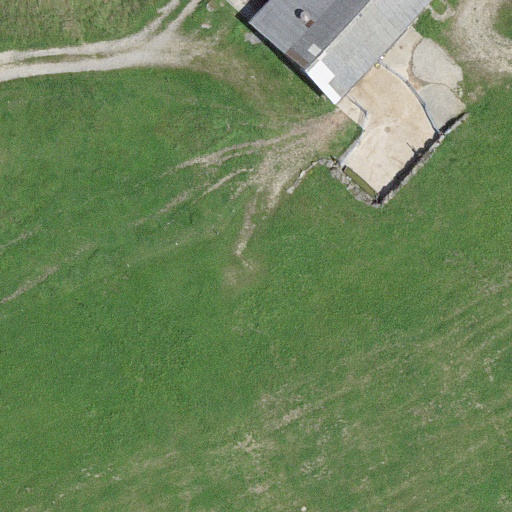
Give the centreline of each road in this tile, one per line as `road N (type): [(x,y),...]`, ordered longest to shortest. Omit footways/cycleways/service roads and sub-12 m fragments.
road 1 (track): [(167,50),(274,104),(287,172),(259,264)]
road 2 (track): [(0,73),(167,50),(200,0)]
